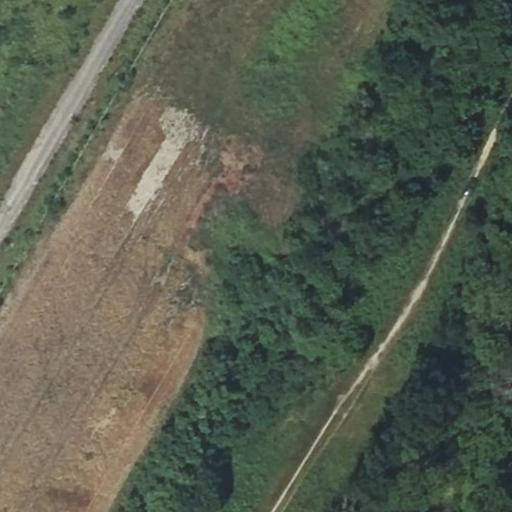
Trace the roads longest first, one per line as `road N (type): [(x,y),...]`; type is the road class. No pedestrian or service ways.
road 1 (track): [(511,102),(412,302),(272,511)]
road 2 (track): [(189,0),(0,321)]
